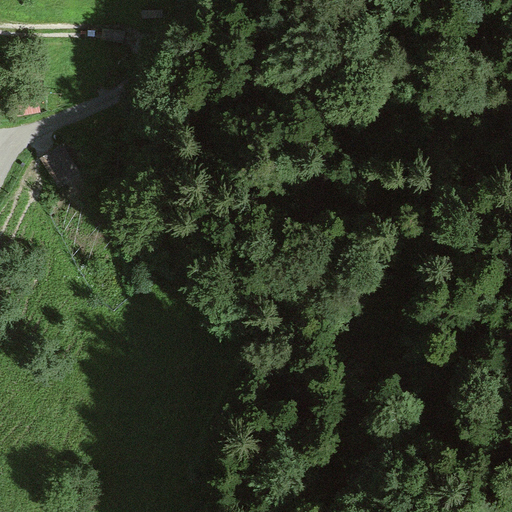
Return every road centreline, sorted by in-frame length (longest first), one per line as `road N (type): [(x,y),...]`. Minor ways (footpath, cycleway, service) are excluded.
road 1 (track): [(283,0),(248,69),(227,265),(229,336),(203,470),(203,511)]
road 2 (track): [(0,168),(26,133),(81,115),(129,85),(184,33),(198,0)]
